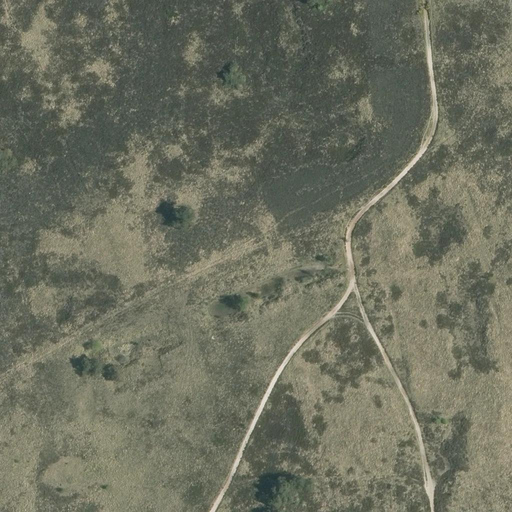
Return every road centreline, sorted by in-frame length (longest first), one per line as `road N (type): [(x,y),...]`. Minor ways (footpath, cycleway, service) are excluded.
road 1 (track): [(422,0),(435,104),(430,138),(354,220),(346,297),(283,365),(212,511)]
road 2 (track): [(352,282),(410,408),(432,511)]
